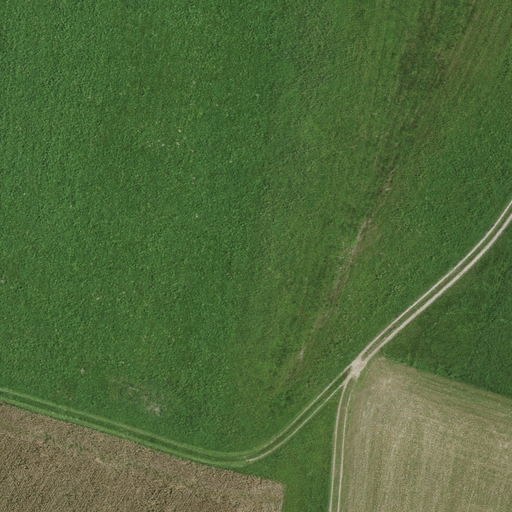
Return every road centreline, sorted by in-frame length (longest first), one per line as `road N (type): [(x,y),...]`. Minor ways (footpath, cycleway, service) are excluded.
road 1 (track): [(0,391),(203,456),(258,454),(293,429),(511,208)]
road 2 (track): [(333,511),(342,412),(357,358)]
